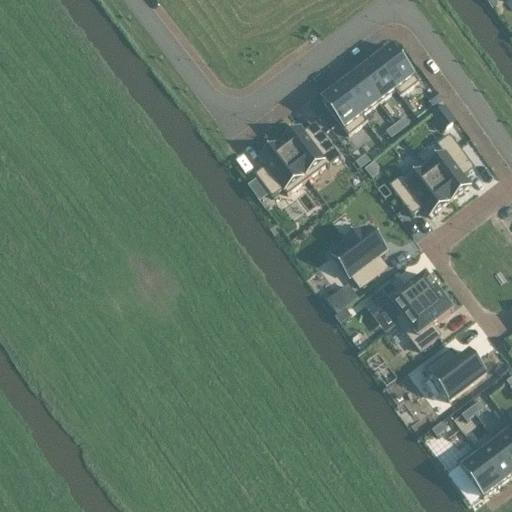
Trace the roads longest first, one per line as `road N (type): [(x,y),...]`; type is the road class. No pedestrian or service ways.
road 1 (residential): [(511,154),(428,35),(406,19),(370,22),(260,106),(229,109),(137,0)]
road 2 (residential): [(511,191),(445,241),(443,251),(493,323),(511,325)]
